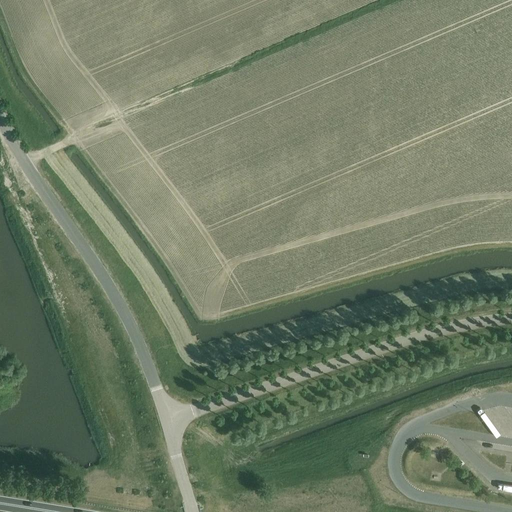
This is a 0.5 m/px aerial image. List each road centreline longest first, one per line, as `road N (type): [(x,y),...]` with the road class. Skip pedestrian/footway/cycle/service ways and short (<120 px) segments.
road 1 (unclassified): [(166,420),(441,332),(511,320)]
road 2 (unclassified): [(166,420),(117,299),(0,116)]
